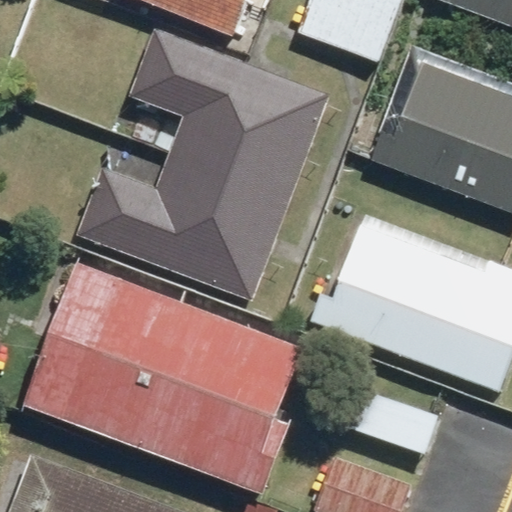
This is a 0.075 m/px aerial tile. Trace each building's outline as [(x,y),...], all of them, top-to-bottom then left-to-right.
[(151,0),(246,36),(260,0),(151,0)] [(410,0),(318,0),(307,32),(387,62),(410,0)] [(511,0),(454,0),(511,21),(511,0)] [(340,93),(163,26),(137,95),(190,115),(163,187),(111,167),(85,235),(262,301),(340,93)] [(511,79),(418,43),(376,157),(511,209),(511,79)] [(331,293),(320,320),(508,391),(511,381),(511,266),(374,214),(342,297),(331,293)] [(319,342),(88,256),(32,404),(274,494),(295,438),(284,434),(319,342)] [(0,336),(0,380),(17,344),(0,336)] [(447,420),(378,393),(365,429),(434,456),(447,420)] [(306,510),(312,511),(414,511),(426,483),(330,446),(306,510)] [(197,511),(40,452),(17,511),(197,511)]
